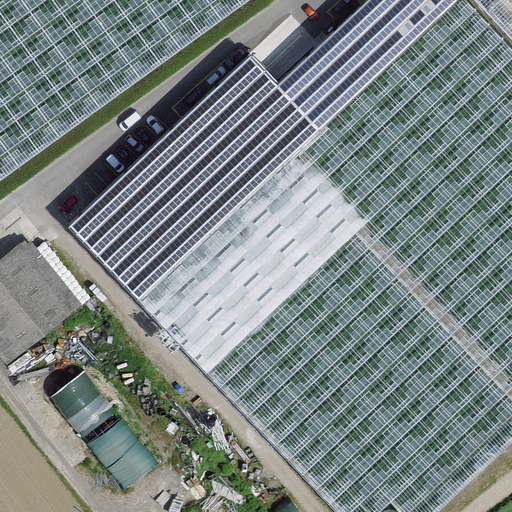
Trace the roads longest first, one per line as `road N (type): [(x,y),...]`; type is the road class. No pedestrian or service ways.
road 1 (track): [(28,195),(316,511)]
road 2 (track): [(0,216),(296,0)]
road 3 (track): [(99,511),(0,382)]
